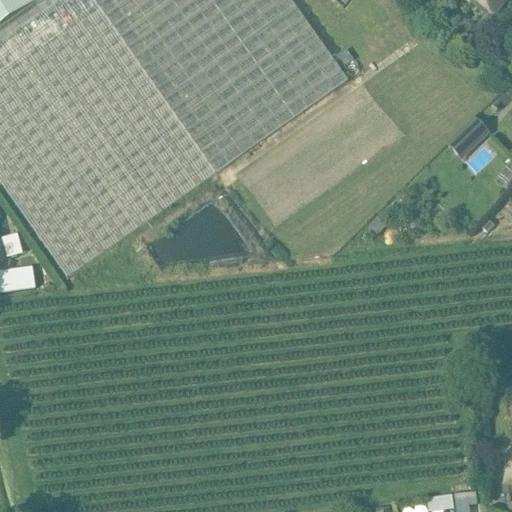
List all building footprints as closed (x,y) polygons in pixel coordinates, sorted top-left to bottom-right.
[(0,0),(0,185),(68,282),(348,84),(288,0),(0,0)] [(473,4),(495,22),(510,0),(456,0),(463,4),(463,3),(470,8),(473,4)] [(454,145),(467,159),(496,132),(482,118),(454,145)] [(377,221),(368,230),(376,238),(385,229),(377,221)] [(440,500),(441,511),(452,511),(451,499),(440,500)]
